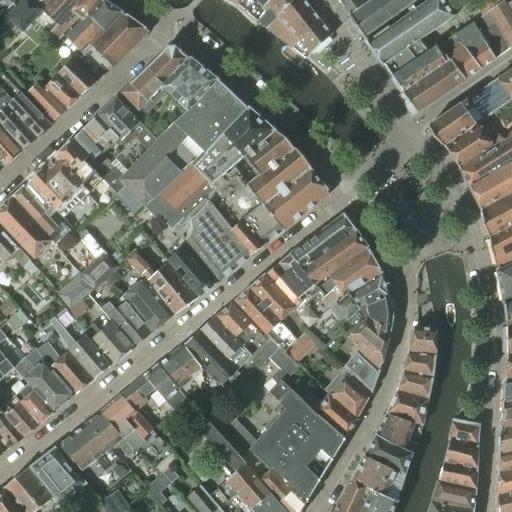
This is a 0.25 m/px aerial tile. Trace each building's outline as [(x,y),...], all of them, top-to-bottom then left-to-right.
[(0,0),(0,6),(8,14),(20,0),(31,0),(35,4),(42,9),(50,0),(0,0)] [(20,0),(8,14),(1,21),(17,36),(24,43),(14,53),(21,60),(27,55),(28,54),(39,45),(42,43),(49,36),(53,33),(59,39),(83,17),(86,18),(100,0),(50,0),(42,9),(35,4),(31,0),(20,0)] [(83,17),(59,39),(63,35),(84,54),(92,48),(90,47),(99,37),(122,13),(101,0),(100,0),(86,18),(83,17)] [(240,0),(237,4),(244,10),(258,21),(267,11),(262,6),(269,0),(240,0)] [(267,11),(258,21),(265,27),(294,0),(269,0),(262,6),(267,11)] [(303,0),(294,0),(265,27),(292,49),(299,41),(298,40),(320,21),(305,3),(303,0)] [(338,0),(343,7),(344,6),(349,14),(369,0),(338,0)] [(369,0),(349,14),(348,15),(350,18),(357,28),(364,39),(365,38),(416,0),(369,0)] [(367,42),(375,54),(383,66),(384,65),(384,66),(419,42),(453,17),(444,5),(440,0),(426,0),(416,8),(414,4),(408,9),(410,12),(390,28),(388,26),(367,42)] [(482,16),(438,47),(445,57),(454,68),(464,81),(468,78),(480,69),(494,59),(485,46),(478,36),(493,25),(485,13),(503,0),(502,0),(477,0),(473,3),(482,16)] [(511,13),(503,0),(485,13),(493,25),(509,48),(511,45),(511,13)] [(511,0),(502,0),(503,0),(511,13),(511,0)] [(99,37),(90,47),(92,48),(113,69),(148,32),(124,15),(122,13),(99,37)] [(299,41),(292,49),(305,60),(322,44),(331,35),(320,21),(298,40),(299,41)] [(493,25),(478,36),(485,46),(494,59),(508,49),(509,48),(493,25)] [(419,42),(384,66),(392,77),(408,66),(426,53),(425,51),(419,42)] [(434,45),(425,51),(426,53),(427,54),(436,48),(434,45)] [(167,47),(129,84),(146,102),(155,94),(161,88),(171,79),(190,60),(175,47),(167,47)] [(408,66),(392,77),(401,89),(445,57),(438,47),(436,48),(427,54),(426,53),(408,66)] [(445,57),(401,89),(409,100),(454,68),(445,57)] [(57,77),(80,98),(97,83),(71,59),(55,76),(56,77),(57,77)] [(171,79),(161,88),(185,111),(186,110),(198,98),(214,84),(217,81),(190,60),(171,79)] [(430,126),(428,127),(436,137),(443,146),(463,132),(476,124),(466,110),(487,95),(490,99),(505,90),(511,99),(511,67),(486,85),(487,86),(430,126)] [(454,68),(409,100),(416,110),(418,113),(464,81),(454,68)] [(47,90),(68,109),(80,98),(57,77),(56,77),(46,89),(47,90)] [(114,168),(102,179),(117,194),(115,196),(134,215),(143,206),(156,220),(159,217),(171,230),(182,219),(193,209),(202,199),(204,197),(215,187),(212,185),(209,181),(191,164),(247,109),(244,106),(219,82),(217,81),(214,84),(198,98),(186,110),(185,111),(173,122),(156,140),(147,149),(121,175),(114,168)] [(68,109),(47,90),(46,89),(39,82),(26,93),(54,123),(68,109)] [(129,84),(120,93),(137,110),(146,102),(129,84)] [(0,100),(36,139),(50,126),(19,93),(11,101),(0,88),(0,100)] [(116,98),(97,116),(118,138),(120,140),(125,144),(129,145),(136,137),(147,149),(156,140),(116,98)] [(36,139),(0,100),(0,112),(1,113),(0,113),(0,130),(21,152),(23,150),(23,151),(36,139)] [(463,132),(443,146),(444,147),(459,170),(470,162),(486,151),(500,142),(500,143),(511,134),(511,101),(511,102),(476,124),(463,132)] [(247,109),(191,164),(209,181),(212,185),(244,157),(254,148),(274,132),(247,109)] [(97,116),(72,140),(86,156),(86,155),(95,147),(102,154),(118,138),(97,116)] [(0,169),(1,170),(21,152),(0,130),(0,169)] [(232,229),(228,233),(250,258),(277,236),(314,206),(328,195),(323,188),(317,181),(308,169),(305,166),(292,152),(274,132),(254,148),(244,157),(258,175),(247,184),(261,201),(242,218),(243,220),(232,229)] [(470,162),(459,170),(469,188),(490,176),(511,163),(511,134),(500,143),(500,142),(486,151),(470,162)] [(72,140),(54,157),(55,157),(71,175),(80,185),(94,172),(85,162),(89,158),(86,155),(86,156),(72,140)] [(42,169),(28,182),(60,216),(61,216),(87,192),(81,186),(80,185),(71,175),(55,157),(43,169),(42,169)] [(470,189),(469,189),(480,210),(511,192),(511,163),(490,176),(469,188),(470,189)] [(25,185),(9,200),(41,234),(45,238),(47,237),(50,241),(49,242),(54,247),(69,232),(57,219),(60,216),(28,182),(25,185)] [(511,192),(480,210),(481,211),(490,238),(511,226),(511,192)] [(188,231),(179,240),(184,244),(186,247),(218,283),(250,258),(228,233),(232,229),(204,197),(202,199),(193,209),(182,219),(188,225),(188,231)] [(9,200),(0,208),(0,223),(33,258),(49,242),(50,241),(47,237),(45,238),(41,234),(9,200)] [(292,256),(290,257),(301,270),(355,232),(345,218),(343,216),(308,243),(304,246),(304,247),(292,256)] [(490,238),(490,239),(497,270),(511,263),(511,226),(490,238)] [(0,264),(2,262),(10,255),(21,268),(29,261),(0,228),(0,264)] [(355,232),(301,270),(315,287),(317,289),(323,296),(328,292),(336,285),(331,278),(328,275),(348,260),(366,248),(355,232)] [(166,260),(164,262),(167,265),(198,298),(203,295),(215,285),(218,283),(186,247),(184,244),(166,260)] [(323,296),(299,316),(308,325),(324,312),(348,291),(380,273),(366,248),(348,260),(328,275),(331,278),(336,285),(328,292),(323,296)] [(137,250),(125,260),(142,280),(174,315),(198,298),(167,265),(157,274),(137,250)] [(102,251),(79,272),(92,287),(115,266),(102,251)] [(291,255),(278,265),(305,297),(315,287),(301,270),(290,257),(292,256),(291,255)] [(511,263),(497,270),(497,271),(503,301),(511,297),(511,263)] [(269,272),(264,277),(293,308),(296,306),(305,297),(278,265),(269,272)] [(115,271),(106,279),(111,285),(120,277),(115,271)] [(308,325),(303,330),(314,342),(322,336),(343,318),(346,321),(353,315),(362,325),(369,318),(389,336),(389,335),(392,320),(392,313),(389,297),(381,274),(380,273),(348,291),(324,312),(308,325)] [(70,310),(94,290),(80,274),(56,294),(70,310)] [(264,277),(235,301),(273,341),(279,348),(284,352),(296,340),(278,321),(287,314),(299,330),(301,332),(303,330),(308,325),(299,316),(296,312),(293,308),(264,277)] [(142,280),(122,297),(123,299),(125,301),(131,309),(151,333),(153,332),(174,316),(174,315),(142,280)] [(511,297),(503,301),(503,303),(506,327),(511,324),(511,297)] [(109,302),(100,309),(109,322),(110,324),(112,326),(133,350),(134,348),(151,333),(131,309),(125,301),(115,309),(109,302)] [(231,304),(214,317),(234,340),(241,347),(249,357),(266,343),(257,333),(250,325),(231,304)] [(346,321),(338,328),(342,332),(358,350),(359,350),(379,370),(379,368),(389,336),(369,318),(362,325),(353,315),(346,321)] [(212,319),(198,331),(218,353),(223,358),(230,365),(235,370),(249,357),(241,347),(234,340),(214,317),(212,319)] [(68,351),(94,380),(110,367),(84,335),(75,343),(55,319),(48,324),(67,350),(69,351),(68,351)] [(93,325),(84,332),(91,340),(113,365),(133,350),(112,326),(110,324),(100,333),(93,325)] [(408,353),(434,355),(436,355),(435,329),(413,328),(408,353)] [(187,341),(183,345),(203,369),(213,379),(218,384),(219,383),(222,380),(233,370),(233,369),(234,371),(235,370),(230,365),(223,358),(218,353),(198,331),(198,332),(187,341)] [(286,353),(296,363),(314,346),(304,336),(286,353)] [(234,418),(226,426),(248,448),(270,469),(271,468),(280,477),(295,492),(303,500),(306,503),(307,502),(306,502),(324,473),(344,439),(331,428),(313,411),(299,399),(293,394),(282,382),(296,369),(298,366),(284,352),(279,348),(273,341),(252,361),(259,368),(269,358),(280,370),(271,379),(277,384),(269,392),(281,406),(274,412),(277,416),(255,441),(234,418)] [(94,380),(68,351),(59,360),(47,343),(36,350),(53,371),(74,396),(92,381),(94,380)] [(183,345),(171,354),(200,386),(199,387),(200,388),(202,389),(205,386),(210,391),(218,384),(213,379),(203,369),(183,345)] [(36,350),(35,349),(24,359),(64,404),(74,396),(53,371),(36,350)] [(344,366),(341,369),(353,380),(369,396),(370,395),(379,370),(359,350),(358,350),(343,365),(344,366)] [(0,379),(13,367),(0,353),(0,379)] [(408,353),(407,353),(402,372),(403,372),(431,380),(432,375),(434,355),(408,353)] [(157,365),(156,366),(186,399),(200,388),(199,387),(200,386),(199,385),(171,354),(157,365)] [(18,363),(13,367),(26,384),(53,413),(54,412),(64,404),(24,359),(18,363)] [(121,396),(120,396),(131,408),(132,407),(136,404),(141,410),(149,403),(145,398),(155,390),(159,395),(165,402),(173,413),(178,409),(187,401),(188,401),(187,401),(186,399),(156,366),(148,372),(148,373),(144,376),(143,376),(121,396)] [(341,369),(325,387),(329,392),(327,394),(327,395),(339,406),(356,420),(356,419),(369,396),(353,380),(341,369)] [(397,390),(427,399),(427,398),(431,380),(403,372),(397,390)] [(502,406),(501,429),(511,425),(511,377),(505,380),(503,406),(502,406)] [(53,413),(26,384),(16,393),(41,423),(53,413)] [(413,422),(420,425),(427,399),(397,390),(387,413),(413,422)] [(308,391),(299,399),(313,411),(331,428),(344,439),(352,426),(356,420),(339,406),(327,395),(320,402),(308,391)] [(0,407),(0,410),(2,413),(24,438),(41,423),(16,393),(0,407)] [(100,413),(99,414),(124,438),(133,447),(135,450),(136,451),(145,443),(141,438),(150,430),(132,407),(131,408),(120,396),(121,396),(120,395),(100,413)] [(232,419),(242,409),(233,400),(223,411),(225,420),(228,423),(232,419)] [(187,401),(178,409),(180,411),(202,435),(214,448),(224,459),(235,472),(244,464),(245,465),(246,464),(233,449),(222,437),(210,424),(205,419),(198,412),(187,401)] [(24,438),(2,413),(0,414),(0,430),(12,447),(22,440),(24,438)] [(375,435),(412,454),(415,443),(406,441),(413,422),(387,413),(387,414),(375,435)] [(89,422),(85,424),(109,451),(110,450),(115,445),(127,459),(136,451),(135,450),(133,447),(124,438),(99,414),(89,422)] [(449,439),(476,447),(477,429),(475,425),(452,421),(449,439)] [(85,424),(72,435),(95,461),(102,456),(110,466),(117,461),(117,460),(110,450),(109,451),(85,424)] [(500,430),(499,453),(511,450),(511,425),(501,429),(501,430),(500,430)] [(0,455),(12,447),(0,430),(0,455)] [(72,435),(58,445),(82,472),(87,467),(96,478),(104,472),(95,461),(72,435)] [(412,454),(375,435),(364,457),(405,477),(412,454)] [(476,447),(449,439),(442,464),(474,472),(476,449),(476,447)] [(30,467),(30,468),(54,498),(64,511),(75,511),(95,497),(97,496),(55,448),(30,467)] [(214,448),(206,455),(216,466),(224,459),(214,448)] [(497,475),(496,494),(511,490),(511,450),(499,453),(499,454),(498,454),(498,474),(498,475),(497,475)] [(405,477),(364,457),(334,511),(359,511),(370,491),(396,503),(397,501),(405,477)] [(235,472),(217,488),(223,495),(224,494),(229,500),(236,494),(251,511),(285,511),(272,496),(258,479),(257,480),(245,465),(244,464),(235,472)] [(474,472),(442,464),(438,480),(473,489),(474,472)] [(29,467),(3,489),(21,511),(35,511),(54,498),(30,468),(30,467),(29,467)] [(162,474),(171,484),(178,478),(169,468),(162,474)] [(270,469),(258,479),(272,496),(285,511),(300,511),(306,503),(303,500),(295,492),(280,477),(271,468),(270,469)] [(473,489),(438,480),(436,485),(431,502),(447,506),(447,505),(451,507),(452,507),(472,511),(474,490),(473,490),(473,489)] [(199,485),(185,496),(199,511),(221,511),(208,497),(208,496),(199,485)] [(208,496),(208,497),(221,511),(251,511),(236,494),(229,500),(224,494),(223,495),(217,488),(208,496)] [(3,489),(0,491),(0,511),(21,511),(3,489)] [(511,511),(511,490),(496,494),(496,495),(497,495),(497,511),(511,511)] [(370,491),(359,511),(391,511),(396,503),(370,491)] [(447,506),(431,502),(427,511),(471,511),(472,511),(452,507),(451,507),(447,505),(447,506)]
